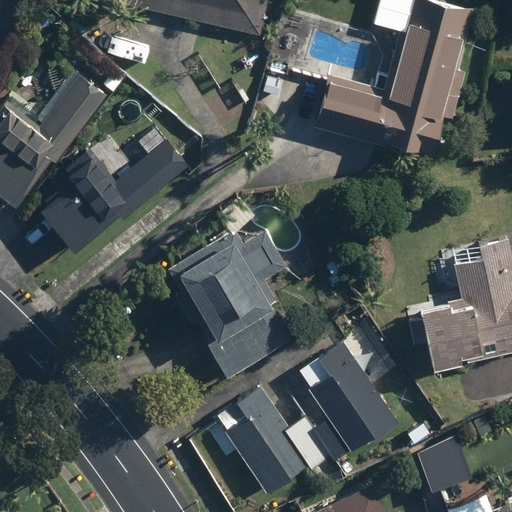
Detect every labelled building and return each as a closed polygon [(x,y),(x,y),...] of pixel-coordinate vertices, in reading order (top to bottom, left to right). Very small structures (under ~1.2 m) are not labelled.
[(270,0),(123,0),(263,32),(270,0)] [(457,66),(475,5),(456,0),(410,0),(385,85),(330,69),(314,121),(430,155),(443,111),(453,114),(467,69),(457,66)] [(284,72),(267,66),(259,91),(277,97),(284,72)] [(52,154),(57,157),(107,91),(79,70),(40,122),(6,97),(0,105),(0,187),(17,200),(52,154)] [(41,203),(74,245),(120,210),(123,213),(166,180),(132,136),(100,160),(89,145),(51,174),(61,188),(41,203)] [(235,224),(167,264),(181,286),(175,289),(192,317),(195,316),(228,372),(294,334),(273,298),(277,295),(266,276),(287,264),(265,227),(244,239),(235,224)] [(462,294),(407,305),(414,342),(429,339),(434,364),(511,347),(511,251),(508,233),(479,239),(482,255),(455,260),(462,294)] [(400,420),(343,337),(320,353),(331,369),(309,384),(329,413),(314,423),(306,412),(290,423),(262,382),(238,398),(248,413),(226,428),(268,489),(309,461),(312,465),(332,452),(336,458),(374,432),(377,436),(400,420)] [(388,511),(374,480),(303,511),(388,511)] [(511,511),(511,499),(476,511),(511,511)]
